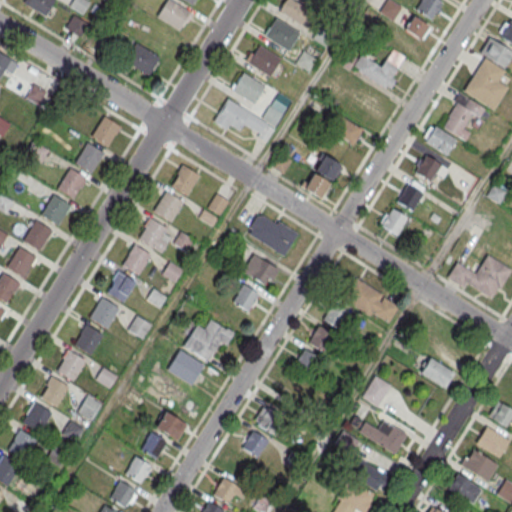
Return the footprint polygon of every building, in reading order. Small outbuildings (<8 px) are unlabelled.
[(24,0),(23,2),(45,16),(55,0),(24,0)] [(82,13),(90,0),(71,0),(68,5),(82,13)] [(305,26),(314,11),(293,0),(283,0),(277,11),(305,26)] [(421,0),(437,0),(442,3),(431,20),(415,11),(421,0)] [(168,1),(190,15),(179,32),(156,19),(168,1)] [(382,12),(391,18),(398,8),(390,2),(382,12)] [(79,36),(88,23),(73,14),(65,27),(79,36)] [(403,28),(420,40),(430,25),(413,14),(403,28)] [(275,20),(299,35),(288,53),(264,38),(275,20)] [(510,20),(511,21),(511,46),(499,38),(510,20)] [(488,39),(511,54),(511,56),(503,70),(479,55),(488,39)] [(158,59),(138,43),(125,59),(146,75),(158,59)] [(259,47),(280,60),(269,78),(247,65),(259,47)] [(389,88),(405,56),(391,48),(382,66),(363,56),(355,71),(389,88)] [(0,77),(10,57),(0,51),(0,77)] [(295,64),(303,52),(316,60),(308,73),(295,64)] [(484,60),(504,73),(498,84),(507,89),(492,112),(463,93),(484,60)] [(242,74),(264,88),(253,106),(231,92),(242,74)] [(37,104),(46,90),(33,83),(25,96),(37,104)] [(464,142),(442,128),(448,119),(447,118),(456,105),(453,103),(458,94),(484,110),(483,112),(489,115),(485,122),(472,115),(463,130),(469,134),(464,142)] [(227,101),(266,125),(266,126),(274,131),(266,144),(257,138),(258,136),(243,126),(238,133),(228,127),(225,132),(212,124),(227,101)] [(351,144),(361,130),(342,116),(332,129),(351,144)] [(0,133),(2,135),(9,123),(0,117),(0,133)] [(120,127),(103,117),(90,137),(108,148),(120,127)] [(431,125),(422,141),(446,155),(455,139),(431,125)] [(104,154),(87,143),(74,164),(91,175),(104,154)] [(339,162),(321,153),(312,172),(311,171),(303,189),(321,198),(339,162)] [(435,172),(443,176),(448,167),(423,154),(413,172),(430,181),(435,172)] [(169,184),(182,164),(199,175),(186,195),(169,184)] [(86,180),(69,169),(56,190),(73,201),(86,180)] [(424,187),(409,178),(396,201),(411,210),(424,187)] [(504,190),(492,185),(488,197),(500,201),(504,190)] [(152,210),(165,190),(182,201),(170,221),(152,210)] [(0,209),(5,213),(13,200),(0,192),(0,209)] [(199,218),(213,225),(227,200),(214,192),(199,218)] [(70,206),(53,196),(40,216),(57,227),(70,206)] [(397,236),(407,216),(388,206),(378,226),(397,236)] [(297,232),(282,255),(248,233),(251,228),(248,227),(256,214),(258,215),(260,213),(275,223),(277,220),(297,232)] [(137,237),(150,217),(167,228),(154,248),(137,237)] [(53,232),(35,221),(23,242),(40,253),(53,232)] [(184,251),(192,242),(181,231),(172,241),(184,251)] [(121,264),(134,243),(151,254),(138,275),(121,264)] [(36,258),(19,248),(6,269),(24,279),(36,258)] [(252,253),(277,268),(270,278),(267,277),(263,284),(241,270),(252,253)] [(487,253),(510,269),(499,287),(497,286),(490,298),(464,281),(460,287),(445,277),(455,261),(474,272),(487,253)] [(174,281),(181,269),(168,261),(161,273),(174,281)] [(105,291),(118,270),(135,281),(122,302),(105,291)] [(19,283),(2,272),(0,275),(0,299),(7,304),(19,283)] [(387,324),(399,304),(350,277),(339,297),(387,324)] [(248,311),(260,293),(242,282),(231,301),(248,311)] [(165,296),(153,289),(147,298),(158,306),(165,296)] [(88,317),(101,297),(119,307),(106,328),(88,317)] [(333,326),(344,312),(333,303),(322,318),(333,326)] [(141,339),(150,324),(135,315),(126,329),(141,339)] [(209,319),(203,328),(196,324),(182,345),(206,361),(219,341),(225,344),(232,333),(209,319)] [(73,344),(86,323),(103,334),(90,355),(73,344)] [(332,335),(317,325),(306,341),(321,351),(332,335)] [(174,342),(162,335),(153,349),(166,356),(174,342)] [(292,366),(309,376),(320,358),(303,348),(292,366)] [(55,369),(68,349),(85,360),(72,380),(55,369)] [(444,387),(453,371),(428,357),(419,373),(444,387)] [(94,378),(109,387),(116,375),(101,366),(94,378)] [(39,395),(52,375),(69,386),(56,406),(39,395)] [(389,385),(374,375),(360,397),(376,407),(389,385)] [(91,419),(101,404),(86,394),(76,409),(91,419)] [(511,411),(511,409),(496,400),(487,415),(504,426),(511,411)] [(20,421),(34,401),(51,412),(38,432),(20,421)] [(270,433),(281,415),(264,404),(253,422),(270,433)] [(176,440),(154,426),(164,410),(186,424),(176,440)] [(75,440),(83,427),(70,419),(62,432),(75,440)] [(357,431),(393,454),(405,434),(382,420),(376,429),(363,421),(357,431)] [(485,425),(507,439),(497,457),(474,443),(485,425)] [(6,449),(19,428),(37,439),(24,460),(6,449)] [(257,457),(268,440),(251,429),(240,447),(257,457)] [(334,444),(350,453),(357,439),(342,430),(334,444)] [(153,458),(139,449),(150,431),(165,440),(153,458)] [(496,464),(486,481),(459,464),(469,448),(496,464)] [(254,462),(235,452),(224,471),(244,481),(254,462)] [(0,481),(0,459),(3,455),(20,465),(7,486),(0,481)] [(138,483),(123,474),(134,456),(149,465),(138,483)] [(381,492),(389,476),(357,458),(348,473),(381,492)] [(455,472),(480,489),(471,504),(446,488),(455,472)] [(226,503),(212,495),(222,477),(243,491),(239,497),(233,493),(226,503)] [(504,478),(511,482),(511,497),(509,502),(495,494),(504,478)] [(359,511),(366,511),(375,492),(345,479),(330,511),(350,511),(353,509),(359,511)] [(122,507),(107,498),(119,480),(134,489),(122,507)] [(221,511),(200,511),(208,500),(223,509),(221,511)]
